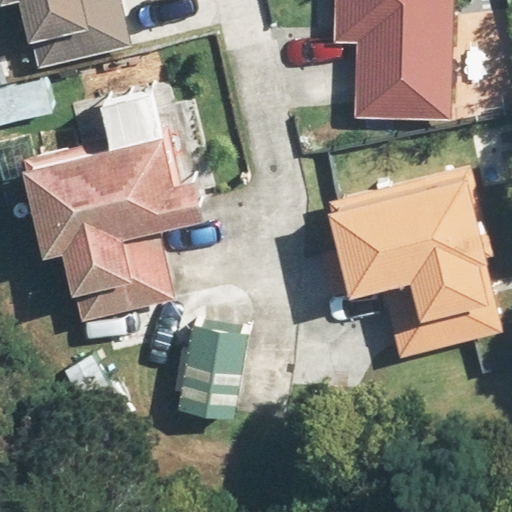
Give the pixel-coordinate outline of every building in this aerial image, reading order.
[(82,0),(18,0),(27,37),(87,24),(82,0)] [(335,0),(334,37),(353,37),(352,118),(452,120),(454,0),(335,0)] [(39,254),(58,250),(73,316),(178,293),(162,222),(202,214),(193,172),(171,177),(160,126),(153,128),(144,89),(97,100),(105,138),(18,157),(39,254)] [(386,301),(397,353),(501,330),(465,166),(324,196),(335,246),(322,249),(331,292),(344,289),(345,293),(405,280),(408,296),(386,301)] [(247,327),(185,325),(181,414),(242,417),(247,327)]
